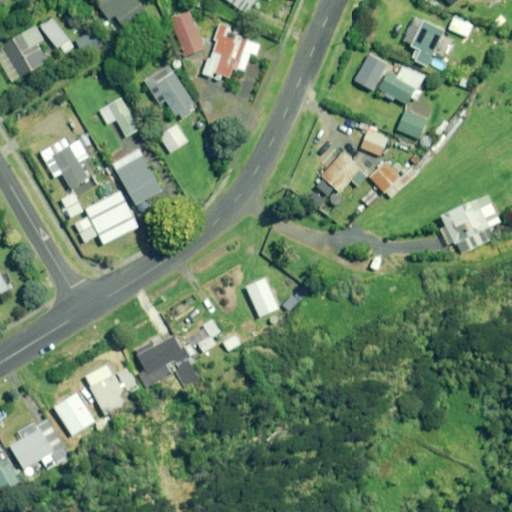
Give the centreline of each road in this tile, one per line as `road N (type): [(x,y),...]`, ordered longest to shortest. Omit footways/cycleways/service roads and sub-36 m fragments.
road 1 (residential): [(335,0),(274,139),(238,197),(187,246),(85,311)]
road 2 (residential): [(0,165),(85,311)]
